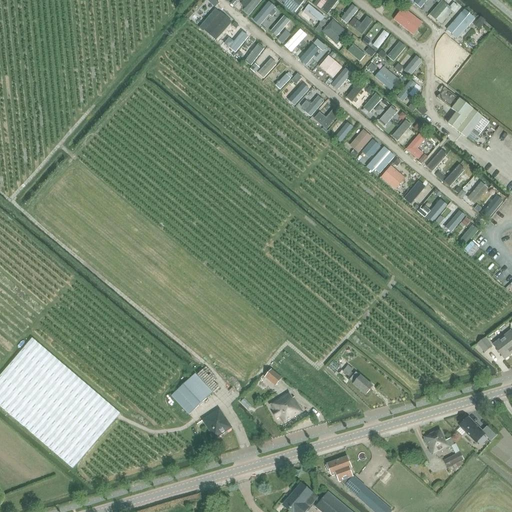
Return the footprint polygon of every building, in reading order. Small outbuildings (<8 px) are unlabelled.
[(329,0),(321,12),(327,17),(339,0),(329,0)] [(454,12),(442,2),(430,17),(442,27),(454,12)] [(310,15),(296,5),(292,10),(306,21),(310,15)] [(352,6),(340,23),(346,27),(359,10),(352,6)] [(401,10),(393,21),(414,36),(422,26),(401,10)] [(231,23),(220,13),(205,30),(216,40),(231,23)] [(446,32),(451,36),(457,41),(474,20),(469,15),(466,18),(461,14),(446,32)] [(269,25),(272,21),(264,16),(261,20),(269,25)] [(269,34),(275,38),(289,21),(284,16),(269,34)] [(372,22),(367,19),(356,33),(361,36),(372,22)] [(323,33),(334,41),(342,31),(331,23),(323,33)] [(285,47),(290,52),(305,34),(300,30),(285,47)] [(388,35),(383,31),(372,46),(377,50),(388,35)] [(404,47),(399,43),(388,58),(393,62),(404,47)] [(347,52),(359,63),(365,57),(353,46),(347,52)] [(265,52),(260,47),(251,56),(256,61),(265,52)] [(447,65),(454,70),(467,54),(461,48),(447,65)] [(322,56),(318,52),(306,67),(311,71),(322,56)] [(342,68),(329,57),(319,68),(332,79),(342,68)] [(423,62),(417,57),(405,71),(411,76),(423,62)] [(277,64),(272,60),(258,74),(263,78),(277,64)] [(377,66),(389,77),(394,72),(382,61),(377,66)] [(379,69),(375,73),(387,82),(390,78),(379,69)] [(294,74),(290,71),(274,87),(278,91),(294,74)] [(330,87),(335,91),(349,75),(345,71),(330,87)] [(403,101),(414,87),(410,83),(398,97),(403,101)] [(300,92),(293,85),(286,92),(293,99),(300,92)] [(347,100),(354,106),(366,93),(358,87),(347,100)] [(437,98),(456,113),(448,124),(467,139),(472,131),(479,136),(489,122),(445,88),(437,98)] [(361,106),(369,113),(381,100),(373,93),(361,106)] [(325,100),(319,95),(307,109),(312,114),(325,100)] [(382,110),(386,104),(381,101),(377,106),(382,110)] [(384,122),(391,127),(388,131),(391,133),(405,117),(402,115),(400,117),(394,111),(384,122)] [(331,127),(316,113),(312,117),(327,131),(331,127)] [(356,126),(350,121),(339,133),(345,138),(356,126)] [(398,144),(412,127),(405,122),(391,138),(398,144)] [(370,138),(364,133),(351,147),(357,152),(370,138)] [(406,151),(412,156),(418,161),(423,155),(417,150),(426,140),(420,135),(406,151)] [(359,154),(364,158),(370,152),(365,147),(359,154)] [(394,158),(384,148),(370,163),(380,173),(394,158)] [(425,169),(431,174),(440,182),(445,177),(435,169),(446,156),(440,151),(425,169)] [(448,189),(464,171),(458,166),(442,184),(448,189)] [(405,181),(391,168),(381,178),(395,191),(405,181)] [(475,202),(487,188),(479,181),(466,195),(475,202)] [(430,193),(424,188),(411,204),(417,209),(430,193)] [(501,203),(492,196),(479,211),(488,218),(501,203)] [(424,205),(421,208),(434,220),(440,212),(430,203),(427,207),(424,205)] [(445,228),(451,222),(445,216),(439,223),(445,228)] [(478,233),(471,227),(459,240),(466,246),(478,233)] [(505,360),(511,354),(511,332),(511,331),(493,345),(505,360)] [(0,406),(73,469),(120,414),(32,339),(0,376),(0,406)] [(485,353),(492,347),(485,339),(478,344),(485,353)] [(348,366),(343,372),(351,379),(349,380),(354,384),(353,385),(366,395),(373,387),(356,373),(354,375),(351,372),(353,370),(348,366)] [(214,385),(217,382),(205,368),(201,371),(214,385)] [(276,387),(282,379),(271,370),(265,378),(276,387)] [(195,374),(171,396),(189,415),(213,393),(195,374)] [(272,413),(274,416),(276,420),(280,418),(284,424),(303,412),(294,398),(293,399),(289,393),(270,405),(274,412),(272,413)] [(245,399),(241,402),(248,410),(252,406),(245,399)] [(215,440),(232,428),(219,409),(202,421),(215,440)] [(469,418),(460,427),(476,444),(485,435),(491,441),(496,437),(487,428),(483,432),(469,418)] [(463,460),(460,453),(456,444),(453,445),(450,439),(446,441),(440,430),(424,438),(433,456),(451,446),(456,455),(444,461),(448,468),(452,466),(455,472),(463,468),(462,466),(464,465),(462,461),(463,460)] [(339,482),(341,482),(352,478),(349,469),(351,469),(347,457),(327,465),(325,466),(328,473),(330,472),(332,477),(336,475),(339,482)] [(353,476),(352,478),(345,486),(357,497),(366,487),(353,476)] [(288,511),(306,511),(319,498),(301,483),(282,506),(288,511)] [(369,489),(364,495),(379,508),(384,502),(369,489)] [(316,508),(321,511),(351,511),(328,493),(316,508)]
